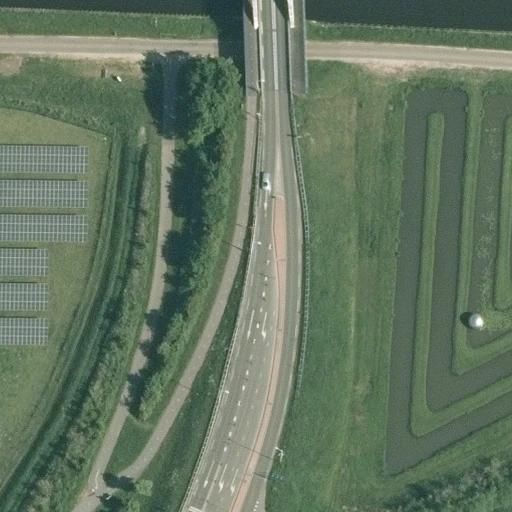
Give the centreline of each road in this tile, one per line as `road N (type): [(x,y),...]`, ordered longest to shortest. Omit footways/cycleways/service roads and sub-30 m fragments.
road 1 (primary): [(274,97),(259,283),(195,511)]
road 2 (primary): [(244,511),(280,392),(289,311),(291,198),(274,97)]
road 3 (unclassified): [(317,52),(0,43)]
road 4 (unclassified): [(317,52),(511,62)]
